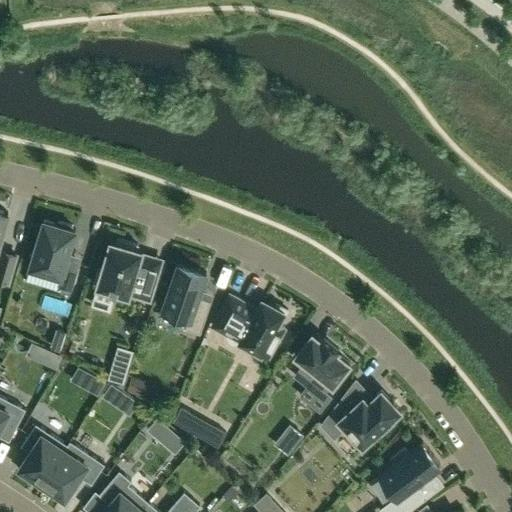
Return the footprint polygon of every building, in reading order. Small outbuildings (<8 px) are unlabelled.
[(0,251),(0,240),(8,212),(0,210),(0,279),(9,281),(16,254),(3,251),(2,253),(0,251)] [(72,289),(80,262),(67,258),(75,229),(72,228),(73,225),(59,221),(58,224),(44,220),(30,266),(61,276),(58,285),(72,289)] [(137,248),(138,244),(117,238),(116,242),(110,240),(102,269),(98,267),(94,281),(98,282),(97,286),(129,296),(130,294),(150,300),(159,269),(139,263),(142,251),(143,250),(137,248)] [(201,288),(206,272),(179,262),(163,309),(189,318),(186,328),(200,333),(212,299),(199,295),(201,288)] [(276,303),(274,305),(262,298),(257,309),(230,294),(213,325),(226,332),(226,337),(229,341),(233,344),(238,344),(243,342),(268,356),(284,328),(277,324),(279,321),(281,322),(288,309),(276,303)] [(338,349),(317,333),(316,335),(313,333),(305,343),(295,354),(305,362),(318,372),(307,385),(300,394),(320,410),(331,396),(325,391),(332,383),(333,384),(350,362),(337,352),(338,349)] [(118,346),(108,379),(124,384),(134,351),(118,346)] [(52,350),(46,363),(56,368),(62,354),(52,350)] [(96,375),(88,389),(98,394),(105,380),(96,375)] [(132,377),(128,390),(136,393),(141,380),(132,377)] [(111,382),(102,396),(116,405),(125,392),(111,382)] [(355,383),(323,424),(335,438),(345,428),(347,427),(363,444),(378,430),(381,433),(396,420),(392,417),(402,408),(384,387),(371,400),(366,394),(355,383)] [(25,408),(0,394),(0,435),(8,439),(25,408)] [(192,413),(181,406),(173,421),(184,427),(192,413)] [(158,416),(147,429),(155,436),(166,423),(158,416)] [(66,443),(36,423),(21,445),(30,451),(18,468),(31,477),(32,475),(41,481),(66,443)] [(287,454),(303,435),(290,424),(274,444),(287,454)] [(226,432),(215,425),(207,439),(218,446),(226,432)] [(63,495),(65,497),(79,475),(91,483),(104,463),(70,440),(67,444),(66,443),(41,481),(50,487),(48,489),(61,497),(63,495)] [(396,495),(381,507),(385,511),(407,511),(425,498),(414,484),(433,469),(440,464),(434,456),(435,456),(429,448),(428,449),(422,441),(408,452),(404,447),(391,457),(394,462),(380,473),(396,495)] [(138,511),(148,501),(128,483),(131,480),(119,470),(99,493),(110,502),(101,511),(138,511)] [(266,492),(253,504),(261,511),(272,511),(279,506),(266,492)] [(190,511),(176,500),(165,511),(161,511),(148,501),(138,511),(190,511)]
